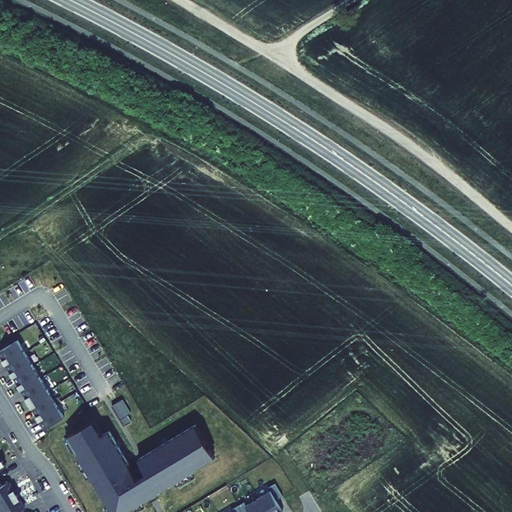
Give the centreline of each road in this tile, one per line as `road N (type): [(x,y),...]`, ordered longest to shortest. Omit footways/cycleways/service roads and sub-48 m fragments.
road 1 (primary): [(69,0),(307,136),(511,285)]
road 2 (track): [(270,53),(358,105),(511,220)]
road 3 (track): [(154,126),(0,231)]
road 4 (residential): [(0,400),(74,511)]
